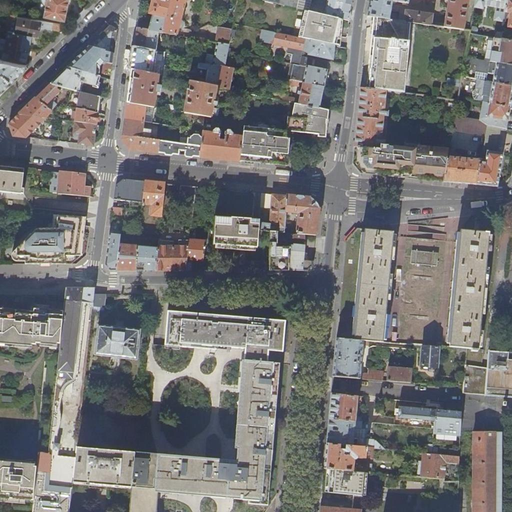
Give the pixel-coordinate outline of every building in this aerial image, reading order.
[(46,0),(43,16),(63,20),(66,9),(67,0),(46,0)] [(185,0),(153,0),(150,13),(153,13),(148,30),(158,32),(176,36),(178,28),(180,28),(181,27),(182,25),(182,23),(182,21),(180,20),(185,0)] [(310,0),(262,0),(305,10),(308,10),(310,0)] [(352,3),(352,0),(327,0),(326,5),(327,5),(324,14),(349,20),(352,3)] [(371,0),(367,15),(367,16),(373,17),(389,19),(392,1),(408,4),(408,0),(371,0)] [(468,0),(447,0),(444,24),(443,27),(463,30),(468,0)] [(505,9),(506,0),(475,0),(474,7),(483,9),(484,5),(496,7),(505,9)] [(505,9),(496,7),(494,20),(503,21),(505,12),(505,9)] [(348,22),(349,20),(324,14),(308,10),(305,10),(298,38),(334,45),(340,47),(340,46),(341,37),(343,21),(348,22)] [(403,21),(411,22),(431,25),(432,22),(432,19),(433,14),(405,10),(403,21)] [(13,31),(31,35),(38,36),(40,27),(61,31),(67,25),(16,15),(13,31)] [(372,27),(366,88),(386,91),(404,93),(411,22),(403,21),(399,20),(389,19),(373,17),(372,27)] [(100,35),(88,46),(113,53),(116,29),(109,26),(100,35)] [(218,27),(215,42),(217,43),(228,45),(230,36),(231,29),(217,26),(217,27),(218,27)] [(148,30),(136,28),(135,34),(134,46),(155,50),(158,32),(148,30)] [(0,42),(0,43),(28,49),(29,42),(31,35),(13,31),(7,30),(5,38),(1,37),(0,42)] [(333,53),(334,45),(298,38),(262,30),(260,41),(288,47),(302,50),(308,53),(308,55),(333,60),(333,53)] [(470,33),(465,57),(473,58),(474,59),(479,35),(470,33)] [(490,61),(511,65),(511,41),(507,40),(501,39),(496,38),(495,38),(490,61)] [(1,58),(25,63),(26,56),(28,49),(0,43),(0,49),(3,50),(1,58)] [(212,65),(220,67),(220,66),(224,67),(227,51),(228,45),(217,43),(215,49),(212,65)] [(82,52),(67,67),(96,76),(98,69),(105,62),(111,63),(113,53),(88,46),(82,52)] [(299,65),(301,56),(302,50),(288,47),(287,53),(292,54),(290,64),(299,66),(299,65)] [(162,54),(133,49),(132,60),(131,69),(158,75),(162,54)] [(306,65),(327,70),(328,62),(301,56),(299,65),(306,66),(306,65)] [(0,71),(2,72),(10,80),(19,72),(27,63),(25,63),(1,58),(0,57),(0,71)] [(493,82),(511,85),(511,65),(490,61),(474,59),(473,58),(472,63),(477,64),(476,70),(494,73),(493,82)] [(197,83),(216,87),(220,67),(212,65),(209,65),(198,62),(197,68),(206,70),(205,79),(198,78),(197,83)] [(287,79),(324,86),(327,70),(306,65),(306,66),(299,65),(299,66),(290,64),(287,79)] [(216,87),(229,89),(233,69),(224,67),(220,66),(220,67),(216,87)] [(63,71),(50,83),(64,87),(71,89),(76,91),(79,81),(96,86),(99,76),(96,76),(67,67),(63,71)] [(158,75),(131,69),(128,86),(126,102),(151,106),(154,107),(155,94),(159,94),(161,85),(157,85),(158,75)] [(0,89),(1,88),(10,80),(2,72),(0,71),(0,89)] [(320,107),(324,86),(287,79),(276,77),(276,82),(302,87),(299,99),(276,94),(275,98),(295,102),(320,107)] [(482,101),(511,107),(511,99),(511,85),(493,82),(485,80),(482,94),(484,95),(482,101)] [(204,116),(211,117),(213,105),(216,106),(216,102),(214,102),(216,87),(197,83),(190,81),(184,112),(191,113),(204,116)] [(40,93),(35,98),(51,110),(52,110),(56,104),(51,100),(64,87),(50,83),(40,93)] [(366,88),(361,88),(359,101),(356,136),(355,152),(354,163),(361,173),(375,175),(430,180),(443,181),(448,156),(449,152),(435,150),(435,149),(428,149),(427,153),(396,149),(396,146),(385,145),(385,140),(381,140),(384,115),(387,116),(388,111),(384,111),(386,91),(366,88)] [(97,113),(99,97),(80,92),(76,108),(97,113)] [(27,105),(19,114),(45,117),(51,110),(35,98),(27,105)] [(508,121),(511,107),(482,101),(481,107),(488,109),(487,117),(492,118),(508,121)] [(124,119),(143,122),(149,123),(151,106),(126,102),(125,111),(124,119)] [(327,122),(328,109),(320,107),(295,102),(293,116),(288,116),(287,130),(291,131),(319,133),(319,136),(326,137),(327,122)] [(95,125),(97,113),(76,108),(76,111),(75,119),(75,122),(80,122),(95,125)] [(45,117),(19,114),(15,117),(8,124),(12,136),(26,138),(47,118),(45,117)] [(455,115),(453,130),(486,136),(488,125),(478,120),(455,115)] [(501,128),(507,129),(508,121),(492,118),(491,126),(501,128)] [(123,128),(122,135),(149,139),(150,131),(142,130),(143,122),(124,119),(123,128)] [(92,144),(95,125),(80,122),(75,122),(73,133),(79,134),(78,144),(90,145),(92,144)] [(484,145),(498,147),(501,128),(491,126),(488,125),(486,136),(484,143),(484,145)] [(266,164),(287,166),(290,145),(291,131),(287,130),(243,126),(242,138),(239,161),(266,164)] [(221,159),(239,161),(242,138),(232,137),(232,133),(230,130),(227,130),(225,132),(224,142),(219,142),(221,132),(219,129),(216,129),(213,131),(213,135),(202,133),(202,138),(200,157),(221,159)] [(192,156),(200,157),(202,138),(200,135),(194,134),(191,136),(191,138),(190,139),(188,139),(187,144),(179,143),(179,144),(159,141),(158,153),(168,154),(178,155),(179,147),(185,148),(184,156),(192,156)] [(142,151),(158,153),(159,141),(149,139),(122,135),(121,140),(130,150),(142,151)] [(487,152),(497,153),(498,147),(484,145),(483,151),(487,152)] [(481,162),(477,185),(487,186),(498,187),(498,181),(502,154),(497,153),(487,152),(485,163),(481,162)] [(448,156),(443,181),(461,183),(477,185),(481,162),(481,160),(448,156)] [(25,168),(0,165),(0,192),(22,195),(22,194),(24,195),(25,190),(23,189),(25,168)] [(58,194),(60,172),(52,171),(50,193),(58,194)] [(60,172),(58,194),(87,197),(89,197),(90,192),(90,187),(84,187),(85,175),(60,172)] [(115,189),(113,200),(130,202),(129,210),(142,211),(142,205),(145,182),(125,180),(115,189)] [(145,182),(142,205),(150,205),(152,204),(152,202),(154,203),(156,204),(155,207),(154,207),(152,208),(151,216),(161,217),(165,184),(155,183),(145,182)] [(188,187),(180,186),(178,203),(182,203),(193,204),(196,187),(188,187)] [(273,195),(261,194),(260,208),(271,209),(269,224),(259,223),(258,226),(258,231),(270,232),(277,232),(283,233),(285,212),(298,214),(297,231),(293,231),(290,230),(290,233),(305,235),(316,236),(318,217),(318,209),(314,204),(311,199),(285,196),(273,195)] [(85,217),(58,216),(56,229),(39,229),(37,230),(35,231),(10,256),(10,257),(11,260),(12,261),(14,262),(23,262),(23,264),(43,264),(70,264),(81,256),(86,217),(85,217)] [(234,219),(215,217),(213,245),(257,248),(258,231),(258,226),(259,223),(259,220),(255,220),(252,220),(234,219)] [(394,233),(356,229),(345,242),(339,316),(356,318),(355,327),(354,340),(364,341),(369,341),(383,342),(393,237),(394,233)] [(449,348),(466,349),(466,348),(478,350),(489,233),(460,230),(459,242),(449,348)] [(269,264),(269,271),(281,271),(288,271),(289,247),(277,247),(277,232),(270,232),(269,264)] [(303,259),(305,235),(290,233),(289,247),(288,271),(296,271),(307,271),(313,266),(313,261),(311,261),(311,260),(303,259)] [(110,271),(116,271),(119,245),(120,235),(109,234),(107,250),(105,265),(110,271)] [(158,248),(155,271),(172,271),(186,271),(186,261),(189,241),(178,240),(178,241),(178,247),(173,247),(174,242),(159,240),(158,248)] [(189,241),(186,261),(192,261),(202,261),(206,242),(189,240),(189,241)] [(119,245),(116,271),(128,271),(136,271),(138,247),(119,245)] [(138,247),(136,271),(145,271),(155,271),(158,248),(138,247)] [(412,253),(411,265),(436,267),(437,255),(412,253)] [(57,378),(67,379),(72,379),(73,373),(74,373),(78,331),(80,319),(82,303),(92,304),(93,295),(94,288),(79,288),(66,288),(65,294),(63,311),(60,343),(60,351),(57,378)] [(99,295),(93,295),(92,304),(92,307),(103,308),(105,294),(99,295)] [(80,319),(90,320),(92,307),(92,304),(82,303),(80,319)] [(60,343),(63,311),(49,310),(49,312),(44,312),(39,312),(40,309),(34,309),(33,312),(0,309),(0,341),(36,344),(36,343),(44,344),(44,342),(60,343)] [(244,359),(267,361),(268,356),(268,350),(280,351),(282,351),(284,321),(166,312),(164,345),(201,348),(201,345),(212,346),(214,346),(245,348),(244,354),(244,359)] [(97,325),(94,356),(136,360),(139,330),(97,325)] [(354,340),(337,338),(333,370),(333,377),(337,377),(383,381),(383,374),(380,372),(372,371),(369,373),(368,374),(360,374),(363,345),(364,341),(354,340)] [(438,367),(439,347),(423,345),(421,365),(438,367)] [(511,397),(511,352),(489,351),(487,369),(482,368),(465,365),(463,386),(463,388),(484,390),(484,395),(511,397)] [(267,361),(244,359),(244,362),(242,380),(242,386),(238,431),(237,439),(235,461),(225,460),(221,459),(206,458),(198,457),(166,455),(156,454),(134,453),(130,487),(129,503),(127,511),(155,511),(157,492),(163,492),(185,494),(195,495),(210,496),(221,497),(228,498),(234,498),(265,501),(268,459),(271,459),(275,405),(279,362),(267,361)] [(388,368),(387,381),(411,383),(412,370),(388,368)] [(67,379),(57,378),(51,438),(60,440),(67,379)] [(335,394),(331,394),(330,408),(329,418),(356,421),(356,417),(358,396),(335,394)] [(460,437),(461,412),(436,410),(399,406),(398,418),(435,421),(434,429),(434,434),(460,437)] [(361,429),(363,422),(361,421),(356,421),(329,418),(327,432),(326,443),(353,446),(354,439),(358,439),(364,439),(365,429),(361,429)] [(495,511),(496,430),(473,430),(472,511),(495,511)] [(358,439),(357,447),(373,448),(385,449),(376,441),(374,440),(364,439),(358,439)] [(353,446),(326,443),(325,456),(324,468),(327,469),(365,472),(371,472),(372,464),(356,462),(356,467),(352,467),(353,459),(355,459),(357,457),(372,459),(373,448),(357,447),(353,446)] [(75,462),(76,448),(76,446),(50,444),(49,455),(39,454),(38,467),(34,500),(34,503),(42,504),(46,473),(50,473),(52,456),(71,458),(71,462),(75,462)] [(134,453),(76,448),(75,462),(72,482),(101,484),(130,487),(134,453)] [(459,464),(459,457),(432,454),(423,453),(422,463),(420,477),(444,479),(446,462),(459,464)] [(0,497),(1,495),(7,496),(12,496),(12,498),(34,500),(38,467),(0,463),(0,497)] [(365,472),(327,469),(326,481),(325,492),(353,495),(363,496),(365,472)] [(451,471),(450,482),(458,481),(459,471),(451,471)] [(69,511),(71,494),(47,492),(45,511),(69,511)] [(361,511),(363,496),(353,495),(351,509),(320,506),(319,511),(361,511)]
